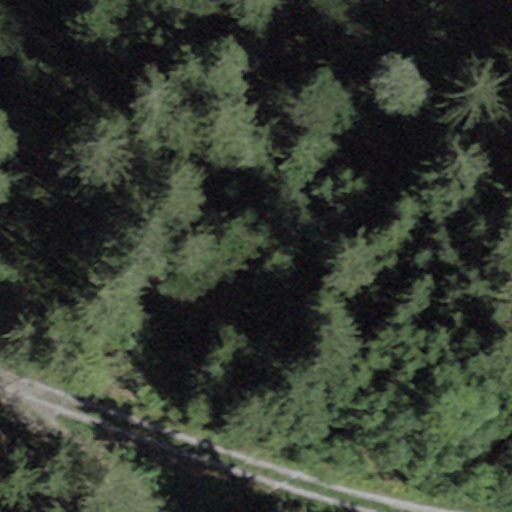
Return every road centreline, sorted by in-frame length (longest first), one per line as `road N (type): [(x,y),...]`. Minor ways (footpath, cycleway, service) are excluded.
road 1 (track): [(399,511),(0,382)]
road 2 (track): [(0,386),(122,467),(161,511)]
